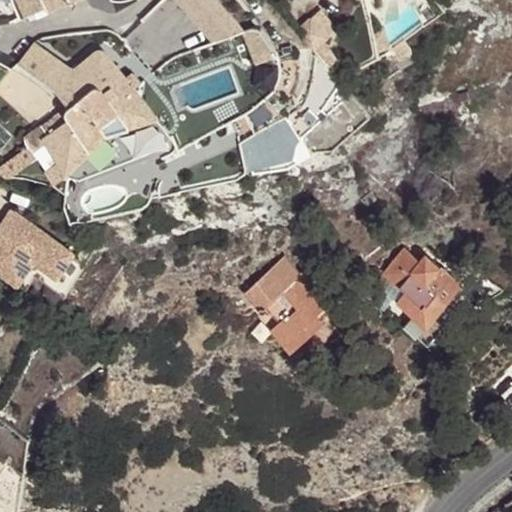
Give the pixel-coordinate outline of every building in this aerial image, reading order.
[(49,11),(73,0),(13,0),(21,18),(47,6),(49,11)] [(257,61),(235,71),(243,89),(241,90),(238,93),(245,113),(249,111),(252,109),(255,107),(257,106),(271,93),(275,89),(279,84),(281,79),(282,75),(283,70),(283,65),(282,60),(281,56),(280,53),(262,27),(256,25),(250,26),(267,56),(257,61)] [(245,28),(244,29),(257,61),(267,56),(250,26),(248,27),(245,28)] [(107,132),(155,117),(134,87),(127,77),(124,79),(101,47),(74,66),(36,39),(20,61),(58,88),(70,106),(68,109),(68,112),(72,118),(49,133),(43,124),(26,136),(32,144),(3,165),(10,175),(39,156),(36,150),(47,142),(57,156),(67,171),(107,132)] [(313,121),(344,79),(320,52),(315,82),(308,99),(299,107),(313,121)] [(127,77),(134,87),(142,82),(135,72),(127,77)] [(303,134),(289,115),(243,139),(241,140),(248,164),(247,168),(295,154),(298,139),(303,134)] [(36,150),(39,156),(45,164),(57,156),(47,142),(36,150)] [(37,260),(59,275),(76,250),(13,209),(0,229),(0,269),(21,283),(37,260)] [(408,290),(398,302),(428,326),(462,282),(426,254),(420,260),(404,247),(384,272),(408,290)] [(90,259),(76,250),(59,275),(53,284),(67,293),(90,259)] [(331,300),(304,271),(301,274),(286,257),(250,289),(279,322),(298,343),(316,328),(308,319),(317,311),(331,300)] [(398,302),(408,290),(384,272),(365,297),(383,312),(394,299),(398,302)] [(485,301),(462,282),(428,326),(451,344),(485,301)] [(324,320),(317,311),(308,319),(316,328),(324,320)] [(292,349),(298,343),(279,322),(273,328),(292,349)]
